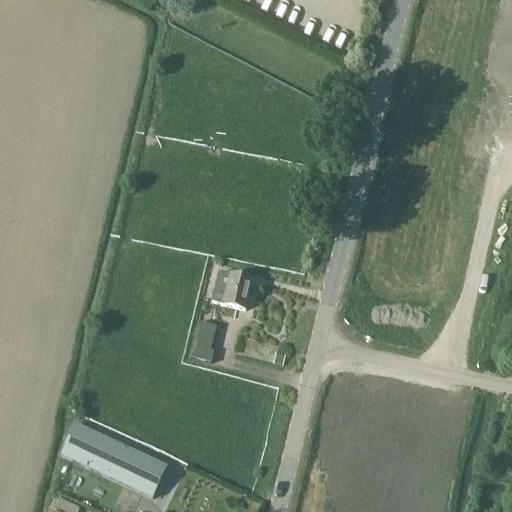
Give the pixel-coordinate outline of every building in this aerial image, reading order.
[(245,312),(252,282),(219,274),(211,304),(223,306),(223,307),(245,312)] [(209,353),(215,328),(198,324),(189,359),(211,365),(213,354),(209,353)] [(276,352),(273,366),(282,369),(286,355),(276,352)] [(75,426),(60,459),(152,501),(167,469),(75,426)] [(60,501),(57,510),(65,511),(78,511),(80,507),(60,501)]
